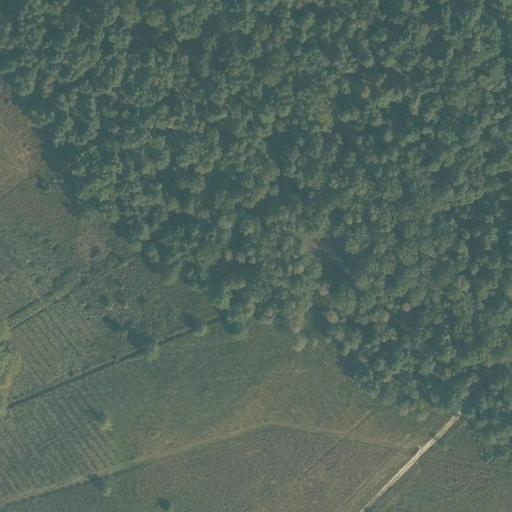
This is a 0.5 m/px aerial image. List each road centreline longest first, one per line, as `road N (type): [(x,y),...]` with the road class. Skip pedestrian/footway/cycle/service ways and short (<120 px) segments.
road 1 (track): [(500,353),(259,0)]
road 2 (track): [(360,511),(460,418),(500,353)]
